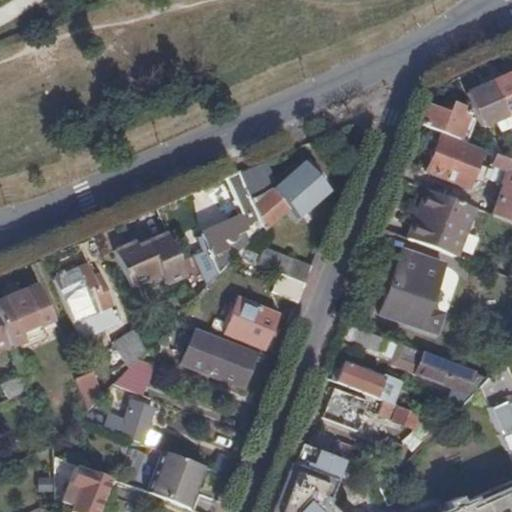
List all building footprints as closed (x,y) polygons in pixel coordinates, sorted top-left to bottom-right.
[(511,78),(493,86),(507,120),(511,118),(511,78)] [(493,86),(467,97),(482,131),(507,120),(493,86)] [(448,118),(429,110),(422,129),(459,143),(470,115),(452,108),(448,118)] [(481,157),(442,140),(427,175),(468,192),(481,157)] [(266,165),(239,177),(262,233),(263,235),(265,233),(289,212),(298,222),(326,196),(317,186),(309,178),(300,168),(276,189),(266,165)] [(511,170),(494,219),(511,226),(511,170)] [(313,175),(309,178),(317,186),(320,183),(313,175)] [(239,177),(225,183),(239,217),(238,219),(250,246),(262,233),(239,177)] [(476,212),(429,194),(420,216),(426,218),(422,229),(416,226),(410,242),(456,261),(476,212)] [(192,201),(198,226),(220,220),(214,196),(192,201)] [(170,210),(160,215),(165,226),(175,221),(170,210)] [(426,218),(420,216),(416,226),(422,229),(426,218)] [(226,269),(234,261),(244,249),(238,233),(233,235),(230,228),(202,241),(205,251),(215,273),(226,269)] [(184,280),(166,237),(135,250),(134,245),(112,254),(128,292),(159,279),(163,289),(184,280)] [(215,273),(205,251),(197,254),(206,277),(215,273)] [(262,252),(256,269),(278,277),(285,280),(291,263),(262,252)] [(428,314),(445,270),(404,255),(381,317),(435,338),(442,319),(428,314)] [(311,271),(291,263),(285,280),(304,287),(311,271)] [(86,270),(51,285),(69,326),(110,308),(103,290),(95,294),(92,286),(86,270)] [(201,276),(185,282),(194,302),(206,289),(201,276)] [(285,280),(278,277),(271,296),(297,306),(304,287),(285,280)] [(100,283),(92,286),(95,294),(103,290),(100,283)] [(6,303),(0,305),(0,328),(10,350),(24,344),(22,341),(40,332),(38,329),(52,323),(37,289),(22,296),(24,299),(7,306),(6,303)] [(22,296),(6,303),(7,306),(24,299),(22,296)] [(237,302),(230,322),(227,329),(224,337),(263,352),(276,317),(237,302)] [(386,342),(345,326),(340,339),(381,356),(386,342)] [(0,354),(10,350),(0,328),(0,354)] [(220,345),(221,342),(195,332),(181,367),(241,392),(254,359),(220,345)] [(143,355),(134,333),(111,344),(124,376),(136,364),(143,355)] [(411,353),(405,350),(400,363),(419,371),(417,377),(454,392),(450,403),(464,408),(480,390),(488,382),(419,355),(411,353)] [(403,384),(333,356),(328,368),(342,374),(338,385),(376,400),(375,401),(384,405),(392,408),(403,384)] [(136,364),(124,376),(115,385),(113,387),(140,398),(152,370),(136,364)] [(511,460),(510,461),(511,465),(511,383),(504,365),(488,382),(480,390),(500,438),(509,434),(511,441),(511,460)] [(106,394),(113,387),(115,385),(109,371),(98,377),(106,394)] [(101,399),(92,377),(75,385),(87,414),(101,399)] [(29,395),(23,380),(0,389),(7,404),(21,399),(29,395)] [(368,405),(335,392),(323,421),(357,434),(368,405)] [(21,399),(7,404),(0,407),(0,426),(10,422),(24,453),(41,446),(40,445),(47,442),(37,416),(29,419),(26,411),(21,399)] [(120,440),(141,448),(155,412),(134,404),(125,426),(120,440)] [(393,425),(433,440),(444,428),(392,408),(384,405),(379,417),(393,424),(393,425)] [(33,408),(26,411),(29,419),(37,416),(33,408)] [(120,440),(125,426),(108,419),(105,427),(103,433),(120,440)] [(314,436),(308,450),(330,459),(335,445),(314,436)] [(308,450),(298,446),(271,511),(511,511),(511,484),(461,507),(458,501),(444,507),(446,511),(333,511),(337,510),(343,494),(334,491),(344,464),(330,459),(308,450)] [(188,511),(194,498),(204,472),(163,456),(146,498),(182,511),(188,511)] [(70,511),(96,511),(108,482),(53,461),(53,471),(60,474),(59,479),(74,484),(73,490),(78,493),(77,497),(67,493),(61,508),(71,511),(70,511)] [(188,511),(194,511),(199,500),(194,498),(188,511)]
